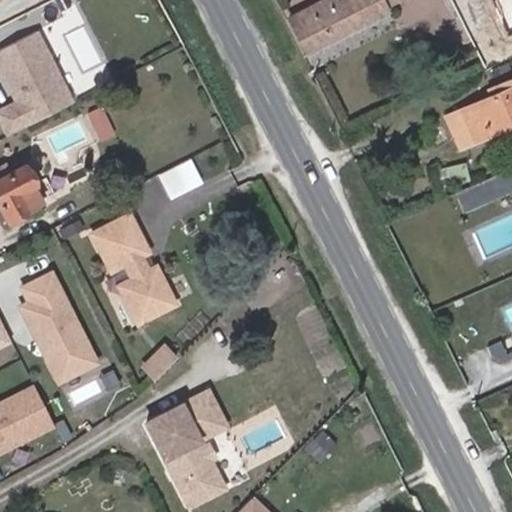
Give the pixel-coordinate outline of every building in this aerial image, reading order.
[(306,53),(387,13),(383,6),(394,0),(323,0),(288,18),(306,53)] [(75,97),(39,26),(0,45),(0,59),(19,97),(0,106),(0,114),(9,132),(75,97)] [(475,140),(511,123),(511,78),(496,86),(499,92),(490,96),(461,109),(475,140)] [(499,92),(496,86),(487,90),(490,96),(499,92)] [(475,140),(461,109),(446,116),(460,147),(475,140)] [(202,177),(189,153),(174,161),(186,185),(202,177)] [(0,209),(5,219),(41,200),(32,182),(35,181),(36,176),(32,168),(26,167),(25,168),(22,163),(8,171),(3,162),(0,163),(0,209)] [(469,180),(465,162),(433,169),(438,187),(469,180)] [(131,206),(94,225),(113,262),(127,255),(134,270),(127,289),(140,314),(177,295),(158,258),(149,262),(141,248),(150,243),(131,206)] [(100,357),(54,267),(25,283),(33,297),(24,301),(38,328),(42,326),(53,347),(49,349),(62,376),(100,357)] [(120,277),(127,289),(134,270),(120,277)] [(0,312),(0,348),(14,341),(0,312)] [(53,347),(42,326),(38,328),(49,349),(53,347)] [(166,339),(147,359),(159,370),(178,351),(166,339)] [(0,453),(58,429),(37,380),(0,396),(0,453)] [(210,382),(149,414),(193,497),(228,479),(213,451),(209,453),(204,445),(207,438),(203,431),(221,421),(213,406),(221,402),(210,382)] [(221,402),(213,406),(221,421),(229,417),(221,402)] [(211,436),(207,438),(204,445),(209,453),(213,451),(218,448),(211,436)] [(263,511),(249,498),(235,511),(263,511)]
